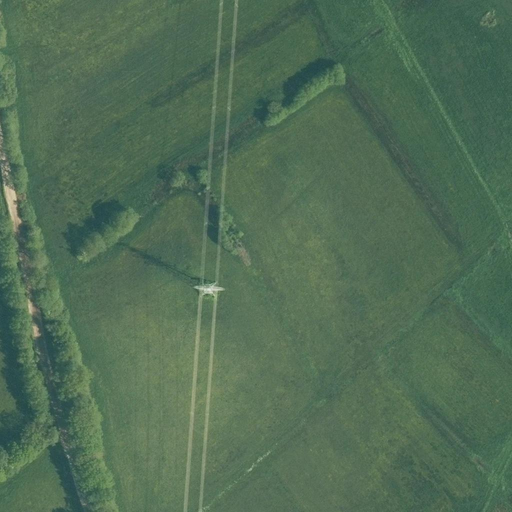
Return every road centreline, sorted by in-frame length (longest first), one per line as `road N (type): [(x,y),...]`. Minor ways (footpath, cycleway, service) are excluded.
road 1 (track): [(0,146),(54,399),(89,511)]
road 2 (track): [(373,0),(501,223),(511,259)]
